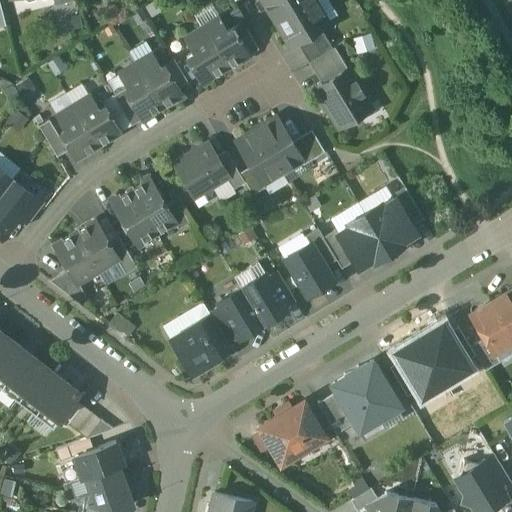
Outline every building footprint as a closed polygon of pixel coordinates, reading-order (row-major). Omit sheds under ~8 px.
[(261,0),(275,22),(311,0),(261,0)] [(314,0),(311,0),(275,22),(289,46),(296,42),(320,27),(328,23),(314,0)] [(248,55),(232,28),(226,32),(217,17),(201,27),(226,68),(248,55)] [(258,49),(242,22),(232,28),(248,55),(258,49)] [(226,68),(201,27),(185,37),(193,52),(186,56),(202,83),(226,68)] [(320,27),(296,42),(309,62),(332,48),(320,27)] [(368,31),(351,36),(355,50),(372,45),(368,31)] [(332,48),(309,62),(321,83),(346,68),(347,68),(334,47),(332,48)] [(159,67),(151,53),(135,63),(161,107),(181,95),(177,88),(163,65),(159,67)] [(187,82),(173,59),(163,65),(177,88),(187,82)] [(161,107),(135,63),(119,72),(128,86),(124,88),(142,119),(161,107)] [(369,106),(346,68),(321,83),(315,87),(338,125),(346,120),(348,123),(353,124),(362,119),(363,114),(361,111),(369,106)] [(142,119),(124,88),(113,95),(131,125),(142,119)] [(104,106),(98,110),(89,95),(73,105),(97,146),(119,132),(104,106)] [(97,146),(73,105),(57,115),(65,129),(60,132),(76,158),(97,146)] [(290,141),(276,117),(256,129),(281,171),(301,160),(301,159),(290,141)] [(67,150),(49,119),(38,126),(57,156),(67,150)] [(281,171),(256,129),(236,141),(250,165),(261,184),(262,183),(281,171)] [(311,129),(290,141),(301,159),(301,160),(303,164),(324,151),(311,129)] [(215,157),(207,143),(174,162),(184,179),(182,188),(201,192),(201,191),(209,193),(211,185),(212,185),(226,177),(227,176),(215,157)] [(225,150),(215,157),(227,176),(226,177),(233,188),(244,181),(239,172),(225,150)] [(250,165),(239,172),(244,181),(252,195),(265,187),(262,183),(261,184),(250,165)] [(0,193),(11,179),(0,169),(0,193)] [(165,205),(148,178),(129,189),(156,233),(174,222),(175,222),(165,205)] [(11,179),(0,193),(0,226),(6,231),(16,219),(33,197),(33,196),(11,179)] [(424,218),(405,187),(391,195),(393,199),(394,198),(402,210),(406,214),(408,220),(411,225),(424,218)] [(156,233),(129,189),(111,201),(137,244),(156,233)] [(33,197),(16,219),(25,226),(42,204),(33,197)] [(402,210),(394,198),(393,199),(382,205),(380,202),(364,212),(388,252),(402,244),(401,241),(415,232),(411,225),(408,220),(406,214),(402,210)] [(175,199),(165,205),(175,222),(174,222),(178,228),(189,222),(175,199)] [(388,252),(364,212),(347,222),(349,226),(338,232),(337,233),(344,245),(346,251),(350,255),(353,260),(358,267),(372,258),(374,261),(388,252)] [(107,241),(94,220),(74,232),(97,271),(117,259),(117,258),(107,241)] [(323,237),(317,228),(305,236),(309,242),(310,242),(325,266),(336,259),(323,237)] [(336,229),(323,237),(336,259),(341,268),(353,260),(350,255),(346,251),(344,245),(337,233),(338,232),(336,229)] [(97,271),(74,232),(53,245),(67,268),(76,283),(78,282),(97,271)] [(136,266),(118,235),(107,241),(117,258),(117,259),(125,273),(136,266)] [(309,242),(284,258),(307,295),(333,279),(325,266),(310,242),(309,242)] [(67,268),(49,279),(78,301),(86,296),(78,282),(76,283),(67,268)] [(294,297),(277,270),(267,276),(283,304),(294,297)] [(267,276),(264,272),(240,286),(262,323),(286,308),(267,276)] [(240,286),(216,301),(219,305),(236,333),(238,337),(262,323),(240,286)] [(511,291),(511,290),(490,302),(511,337),(511,291)] [(511,342),(511,337),(490,302),(470,315),(484,338),(493,353),(494,353),(511,342)] [(236,333),(219,305),(209,311),(212,316),(225,339),(236,333)] [(124,334),(132,326),(118,311),(109,320),(124,334)] [(212,316),(200,323),(216,351),(228,343),(225,339),(212,316)] [(200,323),(197,320),(169,337),(191,373),(219,356),(216,351),(200,323)] [(441,323),(418,337),(444,381),(468,367),(464,361),(447,332),(441,323)] [(447,332),(464,361),(475,355),(457,326),(447,332)] [(0,350),(10,338),(0,330),(0,350)] [(421,395),(444,381),(418,337),(395,351),(401,361),(417,389),(421,395)] [(0,385),(27,351),(10,338),(0,350),(0,385)] [(484,338),(470,346),(485,370),(500,361),(494,353),(493,353),(484,338)] [(27,351),(0,385),(17,399),(44,364),(27,351)] [(371,360),(332,384),(336,391),(355,421),(353,422),(359,433),(381,419),(379,416),(398,405),(371,360)] [(406,395),(417,389),(401,361),(390,367),(406,395)] [(61,378),(44,364),(17,399),(34,412),(61,378)] [(61,378),(34,412),(51,425),(78,391),(61,378)] [(353,422),(355,421),(336,391),(318,402),(336,432),(353,422)] [(302,401),(260,427),(280,461),(323,435),(302,401)] [(82,404),(68,423),(77,431),(92,412),(82,404)] [(92,412),(77,431),(86,437),(101,419),(92,412)] [(511,417),(503,423),(511,437),(511,417)] [(101,419),(86,437),(113,428),(101,419)] [(115,440),(73,455),(81,478),(123,463),(115,440)] [(511,485),(511,484),(494,454),(483,460),(502,491),(511,485)] [(502,491),(483,460),(479,463),(463,459),(459,475),(455,478),(464,494),(463,502),(470,504),(475,511),(481,511),(506,497),(502,491)] [(118,465),(81,478),(86,493),(84,506),(112,511),(118,511),(124,487),(118,465)] [(370,487),(350,500),(357,511),(364,506),(364,505),(377,497),(370,487)] [(249,511),(252,501),(214,492),(208,511),(249,511)] [(408,511),(412,498),(386,492),(377,497),(364,505),(364,506),(367,511),(408,511)] [(440,511),(435,503),(412,498),(408,511),(440,511)]
